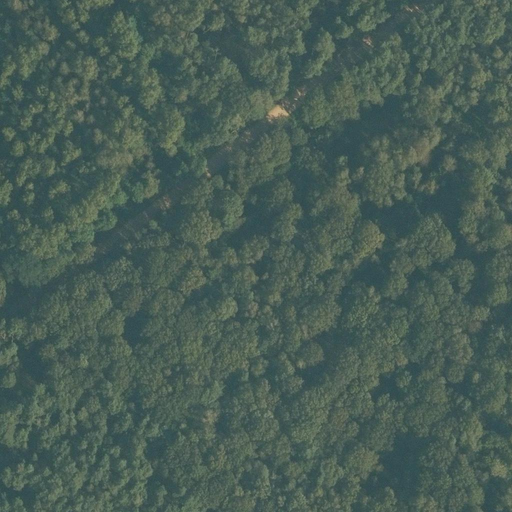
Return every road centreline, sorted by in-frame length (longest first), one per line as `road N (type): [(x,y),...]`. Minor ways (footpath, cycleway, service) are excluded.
road 1 (track): [(435,0),(0,322)]
road 2 (track): [(247,511),(57,343),(0,270)]
road 3 (track): [(212,511),(53,371),(11,314)]
